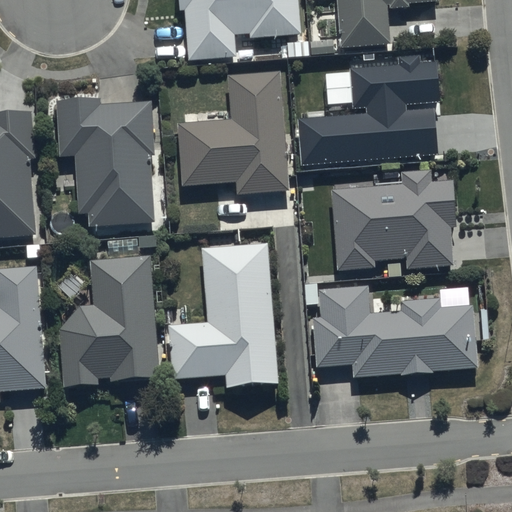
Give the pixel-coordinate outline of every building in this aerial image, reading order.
[(184,23),(187,71),(237,68),(236,45),(252,44),(252,46),(299,44),(296,0),(177,0),(179,23),(184,23)] [(337,0),(339,55),(393,53),(391,18),(413,17),(413,11),(439,10),(438,0),(337,0)] [(400,71),(351,74),(354,113),(367,112),(368,119),(299,125),(302,170),(440,159),(436,113),(408,115),(407,110),(441,108),(437,66),(421,68),(420,61),(399,62),(400,71)] [(177,129),(181,195),(236,192),(237,204),(289,201),(282,80),(227,83),(230,126),(177,129)] [(98,109),(57,111),(61,167),(77,166),(81,224),(92,223),(93,237),(156,233),(152,166),(156,165),(152,111),(99,115),(98,109)] [(0,244),(36,243),(31,171),(37,170),(34,123),(0,125),(0,244)] [(328,199),(336,282),(374,278),(373,272),(408,268),(409,276),(455,272),(452,239),(458,239),(453,192),(435,193),(434,180),(403,183),(404,192),(328,199)] [(168,333),(172,390),(226,387),(227,398),(278,395),(270,254),(203,258),(207,331),(168,333)] [(60,338),(63,396),(99,395),(99,387),(113,386),(113,391),(158,388),(152,267),(93,270),(95,314),(81,315),(60,338)] [(0,400),(45,398),(37,277),(0,279),(0,310),(0,315),(0,314),(0,400)] [(313,327),(316,376),(355,374),(356,382),(478,376),(474,314),(441,316),(441,310),(399,312),(400,321),(372,322),(371,296),(321,299),(322,327),(313,327)]
